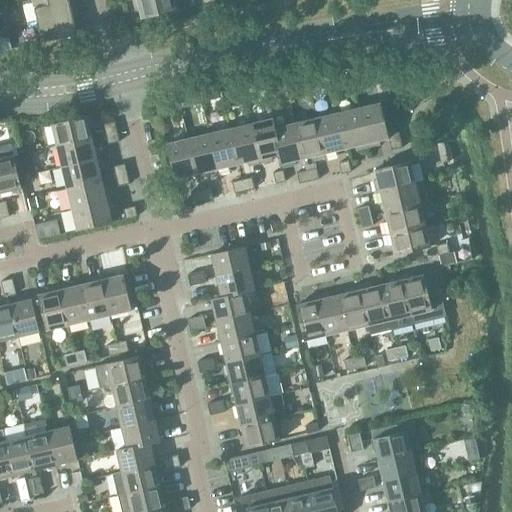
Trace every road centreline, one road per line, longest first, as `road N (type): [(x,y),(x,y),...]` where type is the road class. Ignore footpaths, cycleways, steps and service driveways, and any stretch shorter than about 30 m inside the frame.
road 1 (residential): [(210,511),(150,233)]
road 2 (tertiary): [(125,77),(344,33)]
road 3 (residential): [(162,231),(125,77)]
road 4 (tertiary): [(344,33),(485,35)]
road 5 (residential): [(162,231),(291,200)]
road 6 (tertiary): [(472,0),(344,33)]
road 7 (tertiary): [(125,77),(0,95)]
